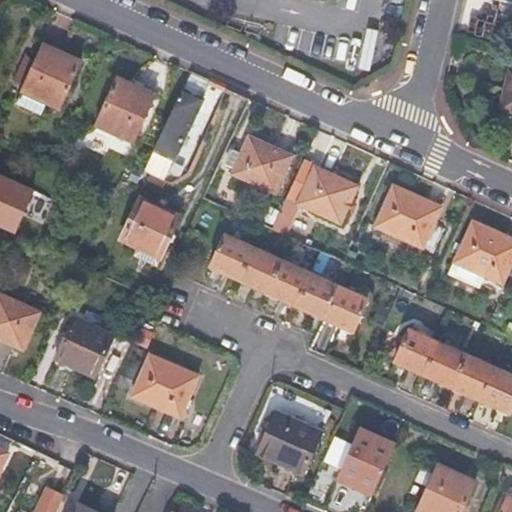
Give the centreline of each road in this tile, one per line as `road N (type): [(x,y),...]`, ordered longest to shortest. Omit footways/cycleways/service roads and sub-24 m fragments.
road 1 (residential): [(201,477),(265,340),(511,452)]
road 2 (residential): [(401,140),(79,0)]
road 3 (residential): [(0,404),(178,468)]
road 4 (unclassified): [(401,140),(435,0)]
road 5 (residential): [(511,193),(401,140)]
